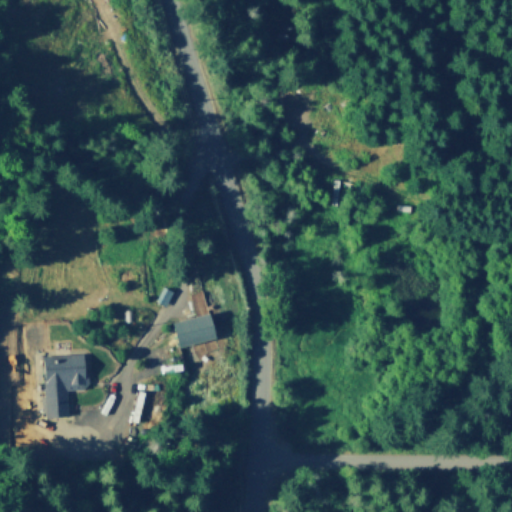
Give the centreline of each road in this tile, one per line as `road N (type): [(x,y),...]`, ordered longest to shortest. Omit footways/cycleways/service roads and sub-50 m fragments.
road 1 (residential): [(251,511),(258,324),(252,278),(172,0)]
road 2 (residential): [(511,459),(254,459)]
